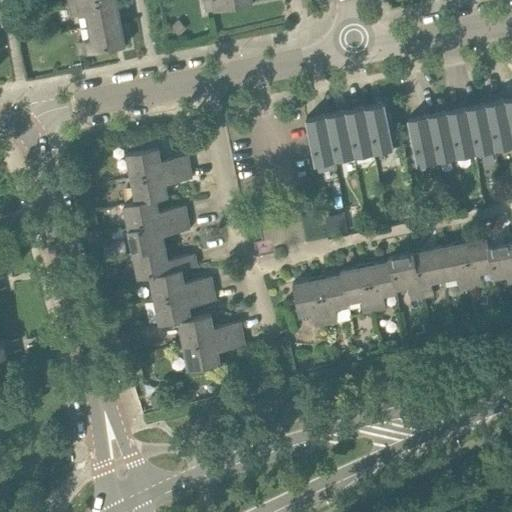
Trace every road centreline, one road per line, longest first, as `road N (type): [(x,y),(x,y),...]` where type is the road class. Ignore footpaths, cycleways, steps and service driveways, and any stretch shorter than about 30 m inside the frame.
road 1 (tertiary): [(511,387),(295,440),(130,505)]
road 2 (residential): [(130,505),(28,132)]
road 3 (residential): [(28,132),(64,106),(356,49)]
road 4 (tertiary): [(260,511),(511,401)]
road 5 (residential): [(356,49),(511,20)]
